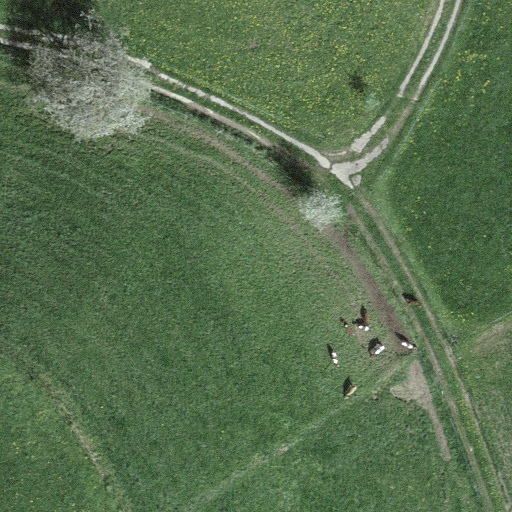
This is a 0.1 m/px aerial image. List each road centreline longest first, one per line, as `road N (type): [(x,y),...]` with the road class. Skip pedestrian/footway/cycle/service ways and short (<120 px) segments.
road 1 (track): [(452,0),(400,120),(355,159),(317,156),(139,73),(0,31)]
road 2 (track): [(340,160),(422,315),(502,511)]
